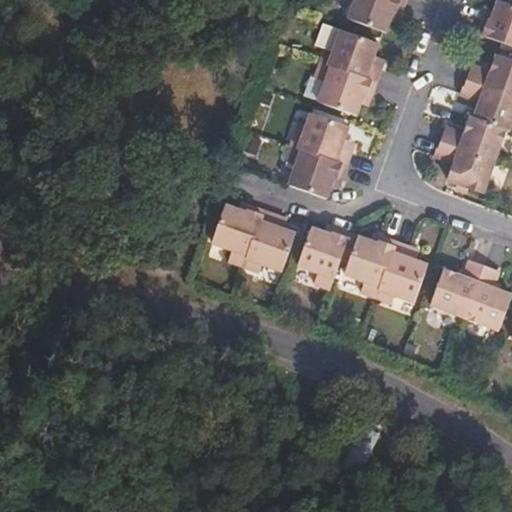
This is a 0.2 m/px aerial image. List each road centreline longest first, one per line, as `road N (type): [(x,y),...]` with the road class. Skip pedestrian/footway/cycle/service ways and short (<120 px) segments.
road 1 (residential): [(0,274),(200,308),(511,462)]
road 2 (residential): [(511,233),(413,194),(398,174),(401,145),(454,0)]
road 3 (unknown): [(413,194),(390,217),(348,227),(259,201)]
